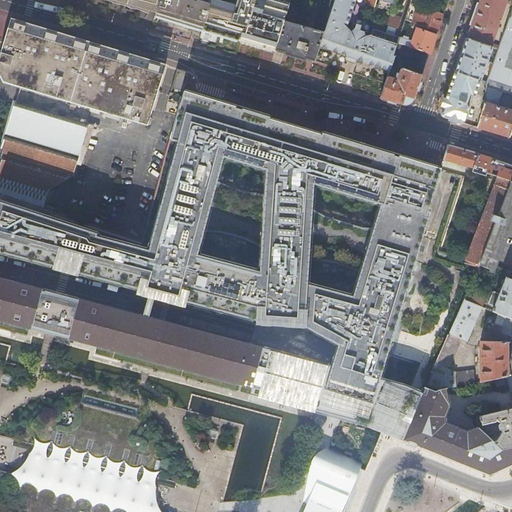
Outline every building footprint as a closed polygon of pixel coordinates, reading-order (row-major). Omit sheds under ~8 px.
[(109,0),(144,11),(156,14),(160,0),(109,0)] [(245,35),(255,0),(236,0),(236,3),(226,0),(160,0),(156,14),(155,17),(202,31),(209,33),(239,42),(241,34),(245,35)] [(241,34),(239,42),(250,46),(273,53),(274,51),(283,23),(288,5),(270,0),(255,0),(245,35),(241,34)] [(348,22),(350,15),(355,0),(334,0),(331,9),(324,32),(323,34),(319,47),(318,49),(355,61),(389,72),(391,65),(394,57),(393,57),(396,46),(397,44),(399,38),(389,35),(372,29),(370,35),(365,37),(363,33),(364,32),(353,29),(353,30),(350,32),(346,28),(348,22)] [(366,0),(365,5),(373,8),(376,0),(366,0)] [(389,15),(386,26),(391,28),(396,29),(401,31),(405,21),(410,4),(411,0),(406,0),(401,19),(389,15)] [(492,48),(498,50),(500,45),(495,43),(494,45),(491,44),(505,4),(511,5),(511,1),(507,0),(479,0),(476,11),(466,39),(492,48)] [(430,11),(442,15),(445,7),(433,4),(430,11)] [(511,95),(511,8),(500,45),(498,50),(493,64),(487,83),(486,87),(502,92),(511,95)] [(417,25),(420,26),(437,31),(440,23),(442,15),(430,11),(424,9),(422,16),(420,15),(417,25)] [(18,22),(12,20),(4,42),(0,55),(0,78),(3,83),(147,126),(159,86),(164,66),(18,22)] [(295,57),(314,63),(318,49),(319,47),(323,34),(283,23),(274,51),(295,57)] [(397,44),(429,54),(436,35),(437,31),(420,26),(418,30),(416,29),(412,42),(399,38),(397,44)] [(396,29),(391,28),(389,35),(399,38),(401,31),(396,29)] [(481,81),(492,48),(466,39),(458,61),(454,72),(480,81),(481,81)] [(391,65),(402,69),(422,75),(429,54),(397,44),(396,46),(393,57),(394,57),(391,65)] [(484,82),(487,83),(493,64),(490,63),(484,82)] [(422,75),(402,69),(401,70),(400,70),(400,71),(401,72),(399,77),(400,78),(399,81),(398,81),(397,80),(396,78),(394,77),(393,79),(387,77),(384,85),(380,97),(379,99),(402,106),(413,101),(418,88),(422,75)] [(176,88),(184,91),(188,74),(181,71),(176,88)] [(444,118),(463,124),(463,123),(471,100),(468,99),(469,95),(471,96),(475,93),(480,81),(454,72),(447,92),(441,112),(444,118)] [(509,138),(511,131),(511,111),(498,108),(502,92),(486,87),(485,104),(477,128),(493,133),(509,138)] [(424,161),(400,154),(295,124),(220,103),(208,100),(199,97),(197,97),(185,93),(145,249),(136,285),(128,313),(262,349),(387,382),(445,170),(446,167),(442,166),(438,164),(431,162),(424,161)] [(0,171),(0,177),(48,191),(73,176),(88,125),(14,103),(0,151),(0,154),(5,156),(0,171)] [(480,266),(480,267),(506,278),(508,278),(510,272),(494,266),(511,220),(511,165),(480,155),(478,155),(448,146),(444,159),(461,165),(474,168),(472,172),(485,177),(486,174),(493,176),(490,185),(494,186),(466,261),(479,265),(480,266)] [(0,196),(42,210),(48,191),(0,177),(0,196)] [(145,249),(0,202),(0,245),(136,285),(145,249)] [(495,306),(492,312),(496,313),(511,318),(511,280),(508,278),(506,278),(499,294),(493,292),(489,303),(495,306)] [(128,313),(0,279),(0,322),(252,389),(262,349),(128,313)] [(467,295),(464,301),(482,308),(484,302),(470,296),(474,286),(471,285),(467,295)] [(451,330),(449,335),(461,340),(467,342),(482,308),(464,301),(451,330)] [(501,333),(511,336),(511,318),(496,313),(490,330),(500,334),(501,333)] [(449,335),(434,371),(446,376),(461,340),(449,335)] [(480,382),(507,376),(507,358),(507,346),(507,342),(480,341),(480,382)] [(262,349),(252,389),(342,419),(381,433),(403,440),(423,392),(387,382),(262,349)] [(432,374),(427,386),(437,391),(438,390),(445,389),(457,387),(455,377),(446,376),(434,371),(432,374)] [(455,377),(457,387),(474,383),(474,374),(455,377)] [(423,392),(403,440),(453,460),(489,474),(511,464),(511,448),(501,450),(493,443),(477,428),(466,433),(444,424),(443,417),(448,406),(450,406),(449,404),(448,405),(445,389),(438,390),(437,391),(427,386),(423,392)] [(501,450),(511,448),(511,408),(475,417),(477,428),(480,428),(479,426),(496,422),(499,423),(500,424),(499,424),(498,426),(499,430),(501,432),(502,432),(502,433),(493,443),(501,450)] [(7,474),(14,474),(20,477),(21,486),(30,484),(36,486),(39,492),(45,488),(51,488),(58,497),(64,493),(70,494),(76,501),(76,506),(81,499),(88,500),(94,504),(95,511),(99,503),(105,504),(111,507),(111,511),(114,511),(117,508),(127,509),(128,511),(165,511),(160,507),(159,495),(159,487),(159,475),(163,471),(156,471),(149,469),(146,466),(147,477),(141,483),(139,474),(141,468),(134,469),(127,468),(121,462),(122,467),(120,476),(117,478),(116,471),(119,464),(114,464),(108,461),(103,457),(104,462),(103,468),(99,474),(97,465),(101,459),(95,459),(88,457),(85,453),(86,461),(82,468),(79,467),(80,460),(83,455),(80,454),(74,454),(70,451),(68,447),(67,444),(65,448),(59,449),(54,448),(49,443),(48,441),(45,445),(38,445),(32,441),(30,438),(32,445),(31,450),(28,454),(26,459),(20,468),(11,473),(7,474)] [(304,503),(306,504),(325,511),(342,511),(348,498),(355,483),(361,469),(364,461),(330,447),(328,446),(314,456),(311,460),(310,464),(307,476),(304,503)]
